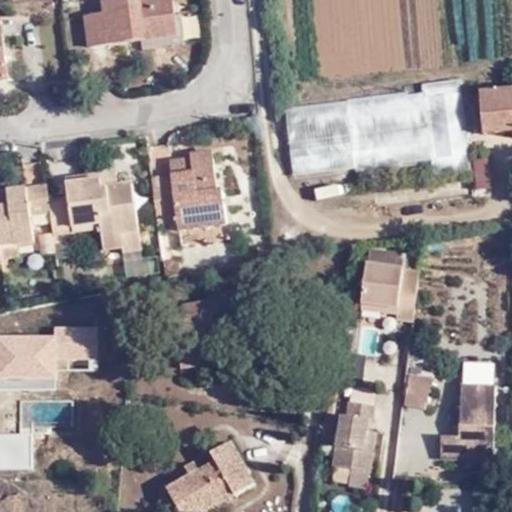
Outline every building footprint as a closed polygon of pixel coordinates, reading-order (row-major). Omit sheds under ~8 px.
[(146,47),(183,43),(178,2),(132,8),(132,5),(108,8),(110,19),(91,21),(94,52),(146,47)] [(0,27),(0,90),(24,86),(20,57),(13,58),(9,27),(0,27)] [(183,53),(183,43),(146,47),(147,57),(183,53)] [(422,87),(424,95),(433,160),(435,176),(471,172),(458,82),(422,87)] [(511,133),(511,90),(483,93),(486,135),(511,133)] [(348,106),(358,171),(433,160),(424,95),(348,106)] [(295,178),(358,171),(348,106),(287,114),(295,178)] [(176,182),(157,184),(163,228),(181,226),(182,235),(230,230),(226,196),(223,197),(218,157),(196,161),(196,165),(197,179),(176,182)] [(153,174),(173,173),(172,159),(152,160),(153,174)] [(175,167),(176,182),(197,179),(196,165),(175,167)] [(119,179),(104,180),(105,192),(121,191),(119,179)] [(72,205),(53,207),(54,218),(57,240),(106,234),(107,253),(127,251),(126,240),(143,238),(136,189),(121,191),(105,192),(104,180),(70,186),(72,205)] [(54,218),(53,207),(51,192),(13,197),(13,208),(0,209),(0,220),(0,223),(0,263),(6,262),(4,255),(4,247),(19,246),(19,249),(38,246),(35,221),(54,218)] [(0,198),(0,209),(13,208),(13,197),(0,198)] [(144,255),(143,238),(126,240),(127,251),(128,257),(144,255)] [(20,253),(19,249),(19,246),(4,247),(4,255),(20,253)] [(372,257),(370,271),(405,276),(407,262),(372,257)] [(414,329),(421,278),(405,276),(370,271),(363,313),(398,319),(397,327),(414,329)] [(224,372),(222,351),(220,338),(260,332),(256,302),(224,306),(224,312),(189,316),(190,324),(160,327),(163,354),(178,352),(181,376),(224,372)] [(262,346),(260,332),(220,338),(222,351),(262,346)] [(355,336),(345,335),(343,347),(353,348),(355,336)] [(412,383),(411,393),(408,413),(427,416),(429,397),(434,397),(435,385),(432,385),(433,379),(415,378),(414,383),(412,383)] [(338,402),(341,385),(333,384),(329,401),(338,402)] [(441,460),(496,461),(497,394),(463,393),(462,438),(442,438),(441,460)] [(349,418),(328,415),(325,432),(323,445),(340,449),(336,468),(356,472),(373,474),(380,435),(373,434),(369,433),(371,423),(375,424),(377,408),(352,404),(349,418)] [(182,511),(192,507),(194,511),(205,511),(234,497),(236,501),(256,490),(233,449),(214,459),(218,467),(201,477),(196,468),(187,474),(191,483),(170,496),(178,511),(182,511)] [(496,461),(460,461),(459,473),(496,473),(496,461)] [(370,489),(373,474),(356,472),(353,487),(370,489)] [(445,511),(460,507),(453,488),(419,499),(423,511),(445,511)]
